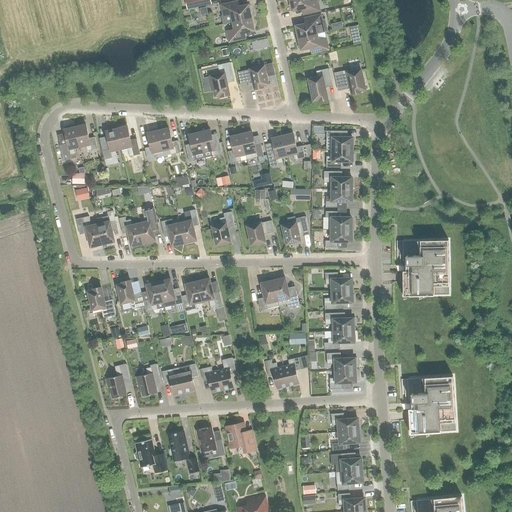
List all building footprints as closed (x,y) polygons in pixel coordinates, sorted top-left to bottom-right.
[(185,0),(187,10),(207,5),(205,0),(185,0)] [(310,2),(309,0),(290,0),(292,11),(305,8),(307,14),(320,11),(318,0),(310,2)] [(223,24),(233,22),(251,18),(250,13),(252,12),(250,6),(249,6),(248,5),(235,8),(234,2),(221,5),(223,16),(221,16),(223,24)] [(208,14),(207,7),(199,8),(201,16),(208,14)] [(296,26),(298,38),(317,34),(328,32),(325,19),(323,20),(321,15),(308,18),(309,24),(296,26)] [(251,18),(233,22),(235,30),(227,32),(229,42),(242,39),(241,33),(254,31),(251,18)] [(358,26),(350,27),(352,38),(360,36),(358,26)] [(317,34),(298,38),(299,42),(298,43),(299,49),(301,49),(301,50),(314,47),(315,53),(329,50),(326,39),(318,41),(317,34)] [(268,39),(260,41),(262,49),(269,47),(268,39)] [(230,55),(228,48),(221,50),(223,56),(230,55)] [(211,78),(202,80),(205,92),(214,90),(215,96),(221,95),(221,97),(229,95),(226,80),(234,78),(230,62),(218,65),(220,74),(211,76),(211,78)] [(264,66),(238,72),(240,84),(253,81),(255,89),(263,88),(263,86),(268,85),(267,78),(267,77),(274,75),(275,77),(273,64),(272,64),(272,66),(264,68),(264,66)] [(309,79),(314,101),(319,100),(319,102),(328,100),(324,84),(332,82),(329,68),(316,71),(318,77),(309,79)] [(334,73),(338,89),(350,86),(352,94),(360,93),(360,91),(365,90),(361,69),(348,72),(347,70),(334,73)] [(78,127),(75,128),(80,147),(86,145),(87,151),(98,149),(95,137),(89,138),(86,125),(84,126),(84,124),(77,125),(78,127)] [(117,129),(122,150),(128,149),(129,157),(140,154),(137,139),(131,140),(128,127),(117,129)] [(74,148),(80,147),(75,128),(65,130),(68,143),(60,145),(64,161),(76,158),(74,148)] [(122,150),(117,129),(115,130),(114,128),(108,130),(108,131),(106,132),(109,145),(101,147),(106,166),(119,163),(115,150),(121,149),(121,151),(122,150)] [(169,129),(158,131),(163,150),(163,152),(164,156),(170,155),(181,152),(178,140),(172,142),(169,129)] [(202,132),(200,133),(206,158),(212,157),(222,154),(220,142),(214,144),(211,130),(209,131),(208,129),(202,131),(202,132)] [(151,147),(145,148),(148,160),(158,157),(164,156),(163,152),(163,150),(158,131),(148,134),(151,147)] [(332,150),(332,149),(353,150),(353,138),(339,137),(339,132),(339,131),(326,131),(326,132),(327,132),(326,150),(332,150)] [(241,135),(247,160),(264,156),(261,144),(255,145),(252,132),(241,135)] [(192,149),(186,150),(189,162),(200,159),(206,158),(200,133),(189,135),(192,149)] [(283,136),(288,157),(288,155),(293,154),(294,160),(305,157),(302,146),(297,147),(293,134),(283,136)] [(247,160),(241,135),(231,137),(234,150),(228,152),(231,163),(241,161),(240,157),(246,156),(247,160)] [(271,170),(279,168),(284,167),(282,159),(288,157),(283,136),(272,139),(275,152),(267,154),(271,170)] [(332,149),(332,150),(332,156),(326,156),(326,167),(338,167),(338,162),(354,162),(355,155),(353,155),(353,150),(332,149)] [(133,171),(143,169),(140,157),(131,158),(133,171)] [(332,182),(332,189),(352,190),(352,178),(338,177),(338,171),(324,171),(324,182),(332,182)] [(253,182),(254,189),(273,184),(270,173),(260,176),(261,180),(253,182)] [(73,176),(73,184),(85,184),(85,176),(73,176)] [(221,178),(223,186),(230,184),(228,176),(221,178)] [(76,191),(77,198),(89,196),(87,188),(76,191)] [(96,191),(98,197),(110,194),(109,188),(96,191)] [(120,188),(112,189),(113,196),(121,194),(120,188)] [(352,202),(352,190),(332,189),(332,196),(326,196),(326,207),(338,207),(338,201),(352,202)] [(266,190),(255,190),(254,200),(266,200),(266,190)] [(278,199),(276,190),(268,192),(271,201),(278,199)] [(310,190),(296,190),(296,199),(296,200),(310,201),(310,190)] [(158,226),(153,207),(142,210),(145,222),(139,224),(144,244),(155,241),(152,227),(158,226)] [(184,212),(186,219),(179,221),(180,223),(184,243),(196,240),(193,227),(199,225),(195,210),(184,212)] [(98,224),(102,244),(108,243),(108,245),(115,243),(111,228),(117,226),(113,211),(107,212),(108,216),(103,217),(105,223),(98,224)] [(332,230),(332,229),(352,230),(352,218),(338,217),(338,211),(326,211),(326,218),(329,218),(329,230),(332,230)] [(217,245),(230,242),(227,229),(235,227),(232,212),(224,214),(224,217),(220,219),(221,224),(212,226),(217,245)] [(97,245),(102,244),(98,224),(91,226),(89,216),(76,219),(80,235),(88,233),(91,249),(98,247),(97,245)] [(309,232),(306,216),(295,219),(295,217),(287,218),(289,224),(282,226),(287,244),(292,243),(293,245),(299,243),(299,241),(300,241),(299,233),(302,233),(309,232)] [(132,246),(144,244),(139,224),(132,226),(131,220),(126,221),(125,217),(119,218),(123,234),(129,233),(132,246)] [(179,221),(173,222),(172,219),(161,222),(164,233),(170,232),(173,246),(184,243),(179,221)] [(247,226),(252,245),(265,241),(264,235),(274,232),(272,221),(247,226)] [(332,229),(332,230),(331,241),(325,241),(325,247),(325,248),(338,248),(338,247),(337,247),(337,241),(352,242),(352,230),(332,229)] [(421,240),(403,241),(403,261),(406,261),(406,271),(403,271),(403,274),(403,282),(404,296),(435,295),(449,295),(449,283),(448,240),(421,240)] [(332,291),(352,290),(352,278),(338,279),(337,273),(338,273),(338,272),(325,273),(325,274),(326,284),(332,284),(332,291)] [(279,280),(273,281),(279,306),(287,305),(288,308),(300,306),(296,290),(288,292),(285,276),(278,278),(279,280)] [(203,281),(198,282),(202,301),(209,300),(211,310),(223,307),(219,291),(213,293),(209,277),(203,279),(203,281)] [(183,303),(182,300),(180,292),(174,293),(170,278),(164,279),(164,281),(159,282),(163,302),(170,300),(171,306),(183,303)] [(132,309),(145,306),(143,300),(143,301),(141,293),(134,295),(130,280),(122,282),(123,284),(117,285),(121,304),(130,302),(132,309)] [(279,306),(273,281),(268,282),(267,280),(261,282),(265,297),(258,299),(261,311),(279,306)] [(189,298),(182,300),(183,303),(185,312),(197,309),(196,303),(202,301),(198,282),(192,283),(192,281),(186,283),(189,298)] [(165,308),(163,302),(159,282),(153,284),(153,282),(147,283),(150,299),(143,300),(145,306),(146,312),(165,308)] [(88,292),(92,310),(101,308),(103,318),(116,315),(112,300),(105,301),(101,287),(93,289),(94,291),(88,292)] [(352,290),(332,291),(330,291),(330,298),(324,298),(325,309),(339,309),(339,303),(355,302),(354,295),(352,295),(352,290)] [(334,331),(354,330),(354,325),(356,325),(355,318),(339,319),(339,313),(325,313),(326,324),(331,324),(332,331),(334,331)] [(150,334),(147,326),(137,328),(139,337),(150,334)] [(176,326),(169,327),(172,336),(178,334),(176,326)] [(121,336),(119,328),(111,329),(112,338),(121,336)] [(354,330),(334,331),(334,338),(328,338),(328,343),(324,343),(325,349),(341,349),(340,343),(354,342),(354,330)] [(124,348),(122,339),(116,340),(117,349),(124,348)] [(335,364),(335,371),(356,370),(355,365),(357,365),(357,358),(341,359),(341,353),(327,353),(327,364),(335,364)] [(224,370),(219,371),(223,390),(234,387),(231,375),(236,373),(233,358),(222,360),(224,370)] [(302,369),(299,358),(288,360),(290,366),(284,367),(288,386),(299,383),(296,371),(302,369)] [(288,386),(284,367),(278,369),(277,363),(272,364),(271,360),(265,361),(269,377),(274,376),(277,388),(288,386)] [(117,376),(106,379),(108,387),(110,386),(113,398),(126,395),(123,381),(130,379),(127,364),(115,366),(117,376)] [(140,384),(143,396),(157,393),(154,379),(159,378),(156,364),(150,365),(151,367),(146,368),(147,374),(137,377),(139,385),(140,384)] [(179,368),(184,392),(195,390),(192,377),(198,375),(195,364),(179,368)] [(212,392),(223,390),(219,371),(213,373),(211,367),(201,369),(203,381),(209,380),(212,392)] [(184,392),(179,368),(162,372),(165,383),(171,382),(174,395),(184,392)] [(356,370),(335,371),(336,378),(330,378),(330,389),(330,390),(343,389),(342,389),(342,383),(356,382),(356,370)] [(425,378),(407,379),(408,399),(409,399),(412,399),(412,409),(409,409),(409,412),(410,420),(411,434),(441,432),(456,431),(456,419),(453,376),(425,378)] [(338,426),(339,433),(359,431),(358,419),(344,420),(343,414),(344,414),(331,415),(332,426),(338,426)] [(252,431),(246,432),(244,424),(227,428),(231,447),(245,444),(247,451),(256,449),(252,431)] [(215,441),(212,427),(197,431),(201,452),(211,450),(213,458),(225,455),(222,440),(215,441)] [(359,431),(339,433),(340,444),(332,445),(332,451),(346,450),(346,444),(360,443),(359,431)] [(175,434),(168,435),(171,448),(170,450),(171,454),(173,455),(173,457),(174,461),(190,457),(189,453),(184,432),(177,433),(175,433),(175,434)] [(152,439),(135,443),(137,452),(136,452),(135,454),(136,458),(138,460),(139,459),(141,468),(154,465),(156,473),(168,470),(164,453),(156,455),(152,439)] [(335,454),(331,455),(332,465),(336,464),(336,472),(362,470),(361,458),(356,459),(347,459),(347,453),(335,454)] [(187,460),(190,473),(199,470),(196,458),(187,460)] [(363,482),(362,470),(336,472),(338,490),(350,489),(349,483),(363,482)] [(262,478),(261,471),(254,472),(256,479),(262,478)] [(221,473),(221,482),(231,481),(230,473),(221,473)] [(345,505),(345,511),(365,510),(364,498),(350,499),(350,493),(338,494),(339,505),(345,505)] [(240,511),(239,511),(268,511),(264,496),(247,500),(250,509),(240,511)] [(315,496),(303,497),(303,504),(315,503),(315,496)] [(434,499),(416,500),(417,511),(463,511),(462,496),(434,499)] [(186,511),(184,503),(169,506),(170,511),(186,511)]
